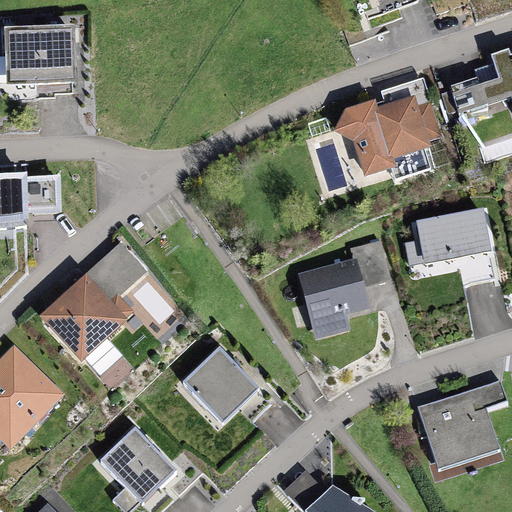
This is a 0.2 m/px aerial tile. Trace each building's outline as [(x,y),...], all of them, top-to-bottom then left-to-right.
[(387,0),(392,9),(414,0),(387,0)] [(96,11),(19,15),(22,74),(98,71),(96,11)] [(511,49),(506,51),(511,70),(469,82),(474,101),(511,90),(511,49)] [(447,101),(360,127),(377,185),(464,160),(447,101)] [(51,157),(0,160),(0,205),(79,200),(77,165),(52,167),(51,157)] [(511,234),(506,209),(419,229),(431,286),(511,268),(511,234)] [(172,282),(140,252),(115,277),(146,308),(172,282)] [(375,256),(309,276),(331,345),(397,325),(375,256)] [(157,331),(110,284),(67,328),(113,374),(157,331)] [(294,401),(233,349),(193,395),(254,447),(294,401)] [(92,405),(40,351),(0,389),(0,427),(33,461),(92,405)] [(511,408),(500,373),(428,397),(456,480),(511,461),(511,408)] [(188,475),(139,427),(106,461),(154,509),(188,475)] [(319,511),(372,511),(375,509),(322,460),(294,488),(319,511)]
